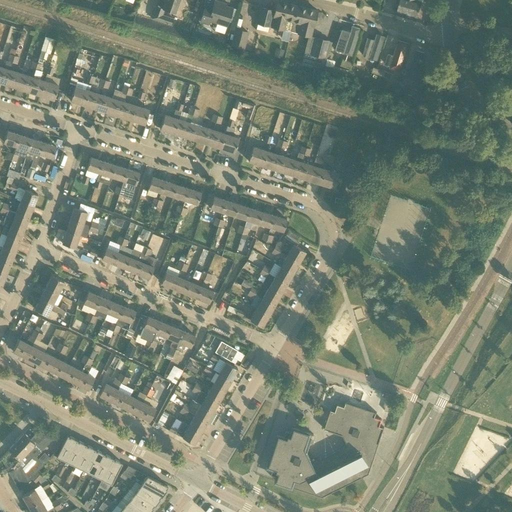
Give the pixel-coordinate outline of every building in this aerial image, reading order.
[(164,9),(175,13),(179,0),(165,0),(163,9),(156,7),(152,19),(171,26),(173,19),(162,16),(164,9)] [(400,0),(397,11),(406,14),(409,0),(400,0)] [(417,0),(409,0),(406,14),(418,17),(422,2),(417,0)] [(205,5),(200,22),(208,24),(209,20),(227,26),(233,8),(225,6),(226,4),(215,1),(213,8),(205,5)] [(271,27),(291,31),(297,6),(277,1),(275,12),(273,12),(273,11),(261,7),(257,23),(270,26),(270,25),(271,26),(271,27)] [(313,26),(317,12),(317,11),(297,6),(291,31),(309,36),(311,36),(313,26)] [(343,55),(352,24),(340,20),(330,52),(343,55)] [(388,34),(365,27),(352,66),(372,73),(373,67),(377,69),(388,34)] [(235,29),(231,46),(244,49),(248,32),(235,29)] [(393,67),(403,39),(394,35),(383,64),(393,67)] [(332,42),(316,38),(311,36),(309,36),(301,65),(322,70),(332,42)] [(55,40),(46,37),(45,37),(37,63),(38,63),(36,70),(34,77),(29,92),(41,96),(46,81),(40,79),(42,71),(40,71),(44,60),(45,61),(48,53),(50,54),(55,40)] [(20,57),(24,44),(19,42),(16,49),(12,62),(12,63),(17,64),(19,57),(20,57)] [(422,48),(411,45),(404,71),(414,74),(422,48)] [(12,62),(16,49),(11,48),(9,54),(7,61),(12,62)] [(284,50),(276,48),(274,57),(282,59),(284,50)] [(340,65),(349,69),(352,63),(342,60),(340,65)] [(0,82),(4,84),(9,70),(0,66),(0,82)] [(383,71),(377,69),(373,67),(372,73),(381,76),(383,71)] [(76,79),(79,70),(74,68),(71,77),(76,79)] [(21,74),(10,70),(9,70),(4,84),(17,88),(21,74)] [(381,76),(391,79),(393,74),(383,71),(381,76)] [(29,92),(34,77),(27,75),(21,74),(17,88),(29,92)] [(404,77),(402,82),(412,85),(414,80),(404,77)] [(46,81),(41,96),(54,100),(58,85),(46,81)] [(83,105),(89,85),(78,82),(76,87),(75,87),(70,101),(83,105)] [(89,91),(91,86),(89,85),(83,105),(95,109),(100,95),(89,91)] [(108,112),(112,98),(100,95),(95,109),(108,112)] [(120,116),(124,102),(112,98),(108,112),(120,116)] [(137,106),(135,105),(124,102),(120,116),(132,120),(137,106)] [(250,120),(255,105),(243,102),(242,106),(249,108),(246,118),(250,120)] [(181,112),(183,105),(177,103),(175,110),(173,117),(164,114),(160,129),(172,133),(177,118),(179,119),(181,112)] [(137,106),(132,120),(145,124),(149,110),(137,106)] [(185,137),(189,122),(179,119),(177,118),(172,133),(185,137)] [(227,126),(224,133),(214,130),(209,145),(222,148),(231,120),(229,119),(227,126)] [(231,120),(222,148),(234,152),(239,138),(232,136),(234,128),(232,127),(234,121),(231,120)] [(197,141),(202,126),(189,122),(185,137),(197,141)] [(209,145),(214,130),(202,126),(197,141),(209,145)] [(16,146),(19,135),(7,131),(3,142),(16,146)] [(28,150),(31,139),(19,135),(16,146),(28,150)] [(270,144),(272,137),(266,135),(264,142),(270,144)] [(35,168),(40,154),(44,142),(31,139),(28,150),(34,152),(31,159),(33,160),(31,166),(35,168)] [(40,154),(53,158),(56,146),(44,142),(40,154)] [(281,147),(278,155),(277,154),(273,169),(285,173),(289,158),(294,144),(288,142),(286,149),(281,147)] [(304,154),(306,148),(301,146),(299,152),(296,160),(289,158),(285,173),(297,176),(302,162),(304,154)] [(261,165),(265,151),(253,147),(248,161),(261,165)] [(273,169),(277,154),(265,151),(261,165),(273,169)] [(322,161),(328,162),(331,155),(324,153),(322,161)] [(99,172),(103,161),(90,157),(87,169),(99,172)] [(316,159),(314,166),(309,180),(322,184),(326,170),(328,162),(322,161),(316,159)] [(103,161),(99,172),(96,181),(97,181),(95,187),(100,188),(102,183),(109,185),(111,176),(115,165),(103,161)] [(309,180),(314,166),(302,162),(297,176),(309,180)] [(124,180),(127,169),(115,165),(111,176),(124,180)] [(29,168),(26,177),(32,179),(35,170),(29,168)] [(9,169),(7,175),(18,179),(20,173),(9,169)] [(127,169),(124,180),(121,188),(119,195),(124,196),(126,189),(134,192),(140,173),(127,169)] [(334,188),(339,174),(326,170),(322,184),(334,188)] [(45,176),(36,173),(34,179),(43,182),(45,176)] [(161,192),(164,181),(152,177),(148,188),(161,192)] [(171,202),(173,196),(176,185),(164,181),(161,192),(159,198),(168,201),(171,202)] [(185,200),(189,189),(176,185),(173,196),(185,200)] [(20,201),(33,206),(38,194),(25,189),(20,201)] [(189,189),(185,200),(197,204),(201,192),(189,189)] [(222,212),(226,200),(213,196),(210,208),(222,212)] [(234,215),(238,204),(226,200),(222,212),(234,215)] [(29,218),(33,206),(20,201),(16,213),(29,218)] [(247,219),(250,208),(238,204),(234,215),(247,219)] [(24,229),(29,218),(16,213),(9,210),(2,207),(0,211),(0,212),(6,215),(4,221),(11,224),(24,229)] [(83,224),(87,212),(79,209),(74,207),(70,219),(83,224)] [(259,223),(262,212),(250,208),(247,219),(259,223)] [(271,227),(275,216),(262,212),(259,223),(271,227)] [(275,216),(271,227),(283,231),(287,220),(275,216)] [(90,226),(97,228),(103,231),(107,219),(100,217),(99,223),(92,221),(90,226)] [(87,237),(89,231),(90,226),(83,224),(70,219),(66,231),(80,236),(86,238),(87,237)] [(20,240),(24,229),(11,224),(10,228),(4,226),(1,233),(7,235),(20,240)] [(222,229),(217,227),(215,234),(212,245),(217,246),(220,236),(219,235),(222,229)] [(147,241),(150,232),(142,229),(139,237),(147,241)] [(289,230),(284,237),(295,244),(299,237),(289,230)] [(80,236),(66,231),(62,243),(75,248),(76,248),(80,236)] [(15,252),(20,240),(7,235),(2,247),(15,252)] [(124,238),(121,245),(127,247),(129,241),(124,238)] [(137,273),(147,248),(144,247),(136,244),(134,249),(131,258),(130,257),(125,268),(137,273)] [(287,255),(299,262),(305,251),(293,245),(287,255)] [(2,247),(0,252),(0,251),(0,259),(10,263),(15,252),(2,247)] [(114,263),(118,253),(106,248),(102,258),(114,263)] [(156,259),(150,256),(152,250),(147,248),(137,273),(149,278),(154,267),(153,267),(156,259)] [(277,257),(280,252),(274,248),(271,254),(277,257)] [(125,268),(130,257),(118,253),(114,263),(125,268)] [(299,262),(287,255),(281,266),(293,273),(299,262)] [(0,272),(6,275),(10,263),(0,259),(0,272)] [(293,273),(281,266),(274,262),(270,268),(268,273),(275,277),(287,284),(293,273)] [(173,288),(178,277),(173,275),(166,272),(161,283),(173,288)] [(58,293),(64,282),(52,275),(46,287),(58,293)] [(189,282),(178,277),(173,288),(185,293),(189,282)] [(280,294),(287,284),(275,277),(269,288),(280,294)] [(250,290),(255,294),(258,290),(252,286),(253,284),(244,279),(241,285),(250,290)] [(197,298),(201,287),(189,282),(185,293),(197,298)] [(52,304),(58,293),(46,287),(40,298),(52,304)] [(201,287),(197,298),(209,303),(213,292),(201,287)] [(274,305),(280,294),(269,288),(262,298),(274,305)] [(253,298),(255,294),(250,290),(247,295),(253,298)] [(230,304),(235,296),(226,291),(221,299),(230,304)] [(95,307),(100,297),(88,292),(83,303),(95,307)] [(95,308),(92,315),(98,317),(98,316),(104,318),(107,312),(112,301),(100,297),(95,307),(95,308)] [(63,315),(65,311),(60,308),(52,304),(40,298),(35,309),(47,315),(50,309),(63,315)] [(268,316),(274,305),(262,298),(256,309),(268,316)] [(119,317),(124,306),(112,301),(107,312),(119,317)] [(122,327),(125,320),(131,322),(135,311),(124,306),(119,317),(116,325),(121,327),(122,327)] [(262,327),(268,316),(256,309),(250,320),(262,327)] [(92,315),(90,321),(95,324),(98,317),(92,315)] [(149,346),(160,321),(148,316),(140,335),(147,338),(145,344),(149,346)] [(167,337),(171,326),(160,321),(149,346),(154,348),(157,341),(164,344),(167,337)] [(106,335),(111,337),(116,325),(111,323),(106,335)] [(172,355),(183,331),(171,326),(167,337),(173,339),(170,347),(171,347),(168,354),(172,355)] [(22,338),(26,340),(31,331),(26,328),(22,338)] [(25,358),(31,347),(35,338),(38,333),(34,330),(31,336),(29,335),(26,343),(19,339),(13,351),(25,358)] [(183,331),(172,355),(177,358),(180,352),(182,352),(185,344),(191,347),(195,336),(183,331)] [(215,352),(231,361),(237,350),(221,341),(215,352)] [(132,358),(136,348),(129,344),(124,355),(132,358)] [(44,352),(43,351),(33,346),(32,347),(31,347),(25,358),(38,364),(44,352)] [(219,358),(213,354),(204,349),(202,353),(216,362),(219,358)] [(94,378),(87,374),(97,353),(92,351),(88,358),(85,364),(81,372),(76,383),(88,389),(94,378)] [(51,370),(57,358),(44,352),(38,364),(51,370)] [(63,377),(69,365),(57,358),(51,370),(63,377)] [(191,366),(193,363),(189,361),(185,368),(196,373),(198,370),(191,366)] [(219,373),(231,379),(238,369),(226,362),(219,373)] [(76,383),(81,372),(76,368),(69,365),(63,377),(76,383)] [(179,378),(183,369),(173,365),(169,374),(179,378)] [(212,369),(206,366),(203,371),(209,374),(212,369)] [(112,401),(118,389),(121,382),(125,376),(120,373),(117,379),(115,378),(111,386),(105,383),(99,395),(112,401)] [(225,390),(231,379),(219,373),(217,377),(213,383),(225,390)] [(219,401),(225,390),(213,383),(207,394),(219,401)] [(130,396),(124,393),(118,389),(112,401),(124,408),(130,396)] [(219,401),(207,394),(201,405),(213,412),(219,401)] [(137,414),(143,402),(130,396),(124,408),(137,414)] [(143,402),(137,414),(150,420),(158,403),(145,397),(143,402)] [(195,401),(192,406),(189,411),(195,415),(195,416),(207,422),(213,412),(201,405),(196,402),(195,401)] [(323,497),(364,476),(369,474),(370,469),(384,427),(383,428),(380,426),(382,419),(375,417),(376,413),(377,413),(377,412),(346,402),(345,403),(346,403),(345,407),(338,404),(335,411),(331,410),(332,410),(331,410),(324,429),(343,435),(348,445),(313,463),(307,453),(314,434),(294,428),(294,429),(293,432),(286,430),(284,437),(280,436),(279,435),(269,466),(270,467),(270,466),(274,468),(271,475),(278,477),(277,481),(276,481),(323,497)] [(188,411),(182,406),(178,412),(185,415),(188,411)] [(195,416),(191,422),(189,425),(188,426),(200,433),(207,422),(195,416)] [(194,444),(200,433),(188,426),(175,418),(171,426),(169,430),(182,437),(194,444)] [(36,457),(42,450),(24,433),(9,450),(19,460),(16,463),(17,464),(14,466),(15,468),(19,466),(23,471),(26,476),(29,481),(38,471),(45,464),(39,458),(38,459),(36,457)] [(67,462),(77,441),(77,440),(70,436),(70,437),(68,436),(69,436),(67,435),(56,456),(62,459),(65,461),(67,462)] [(76,466),(86,446),(86,445),(79,441),(79,442),(77,441),(67,462),(71,464),(74,465),(74,466),(76,466)] [(85,471),(95,450),(95,449),(88,446),(86,446),(76,466),(80,468),(83,470),(85,471)] [(94,476),(104,455),(104,454),(97,450),(97,451),(95,450),(85,471),(89,473),(92,474),(92,475),(94,476)] [(103,480),(113,459),(113,458),(106,455),(106,456),(104,455),(94,476),(98,478),(98,477),(101,479),(103,480)] [(113,459),(103,480),(107,482),(110,484),(111,484),(122,463),(115,459),(115,460),(113,459)] [(12,477),(23,471),(19,466),(15,468),(9,472),(12,477)] [(128,466),(127,468),(124,471),(124,470),(122,473),(128,477),(134,468),(128,466)] [(15,482),(26,476),(23,471),(12,477),(15,482)] [(36,483),(38,481),(44,489),(50,486),(47,481),(43,476),(38,472),(32,479),(36,483)] [(26,483),(29,481),(26,476),(15,482),(19,491),(26,483)] [(141,484),(162,496),(167,489),(166,489),(168,486),(147,476),(143,481),(141,484)] [(161,497),(162,496),(141,484),(137,489),(135,492),(135,493),(155,506),(160,499),(159,498),(160,497),(161,497)] [(29,507),(41,500),(34,489),(22,496),(29,507)] [(154,506),(155,506),(135,493),(131,497),(131,498),(129,500),(128,501),(144,511),(150,511),(153,508),(153,507),(154,506)] [(31,511),(44,511),(47,511),(53,507),(47,496),(41,500),(29,507),(31,511)] [(54,507),(60,504),(57,499),(51,502),(54,507)] [(144,511),(128,501),(124,505),(124,506),(122,508),(122,509),(126,511),(144,511)]
